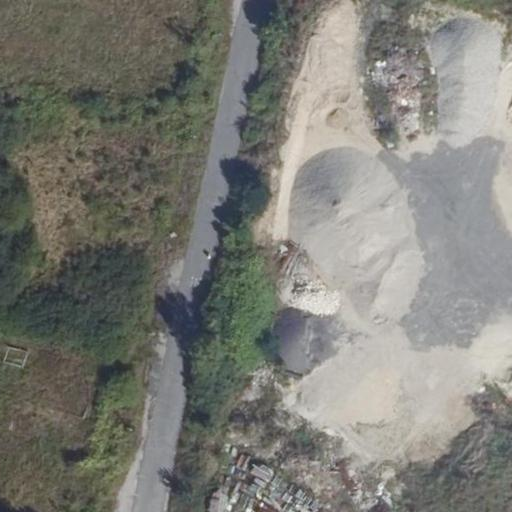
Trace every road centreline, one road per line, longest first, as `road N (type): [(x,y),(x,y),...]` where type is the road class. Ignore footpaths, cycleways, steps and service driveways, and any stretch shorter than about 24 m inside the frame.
road 1 (track): [(145,511),(263,0)]
road 2 (track): [(0,136),(230,128)]
